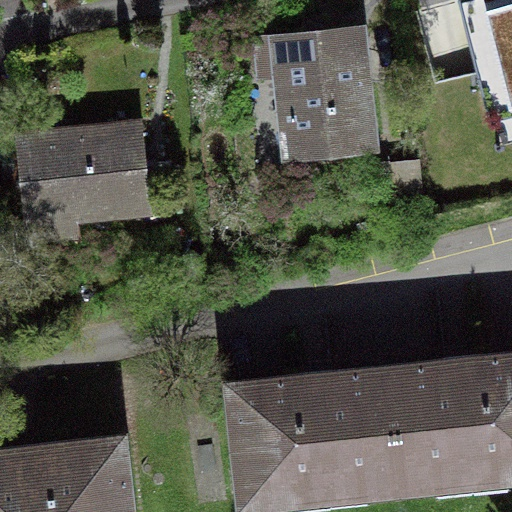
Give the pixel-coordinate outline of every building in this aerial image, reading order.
[(511,0),(481,0),(511,119),(511,0)] [(357,34),(269,44),(283,165),(370,155),(357,34)] [(141,115),(18,130),(29,222),(152,206),(141,115)] [(511,360),(394,372),(407,500),(511,489),(511,360)] [(283,511),(407,500),(394,372),(225,389),(237,511),(283,511)] [(138,511),(131,442),(0,456),(0,511),(138,511)]
